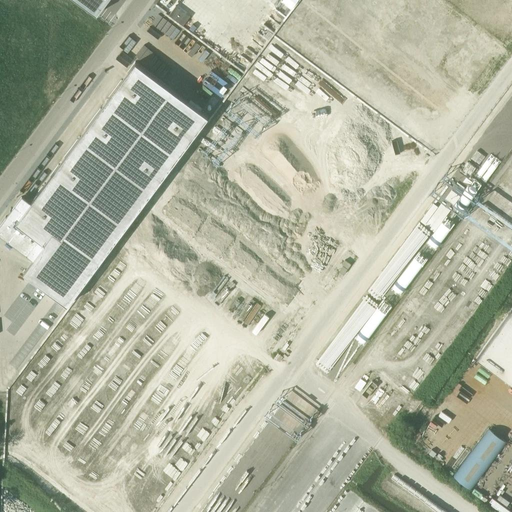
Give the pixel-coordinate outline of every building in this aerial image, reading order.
[(77,0),(97,14),(107,0),(77,0)] [(183,26),(190,16),(176,5),(169,15),(183,26)] [(22,196),(0,225),(0,232),(33,258),(23,272),(67,305),(208,116),(135,61),(30,202),(22,196)] [(511,307),(511,309),(476,358),(511,383),(511,307)] [(453,475),(471,489),(508,442),(490,428),(453,475)]
